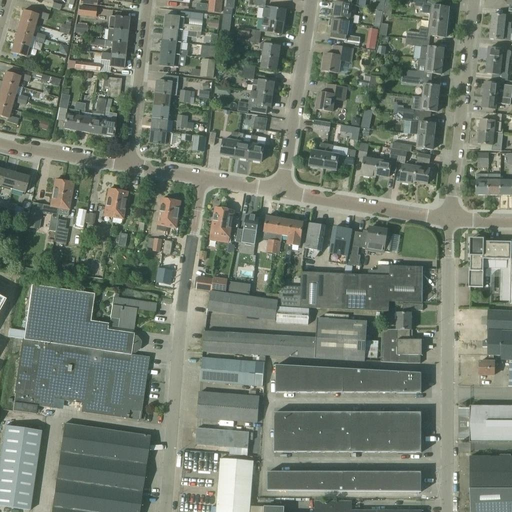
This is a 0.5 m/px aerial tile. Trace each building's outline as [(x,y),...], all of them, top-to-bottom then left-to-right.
[(209,0),(208,12),(220,13),(221,0),(209,0)] [(227,0),(226,8),(224,8),(224,13),(232,15),(233,0),(227,0)] [(391,17),(392,8),(392,0),(386,0),(385,7),(384,7),(382,16),(391,17)] [(430,21),(447,23),(449,9),(434,7),(434,2),(430,1),(420,0),(417,0),(417,7),(424,8),(423,14),(431,15),(430,21)] [(357,7),(336,3),(336,4),(332,3),(331,9),(335,10),(333,20),(348,23),(351,6),(357,7)] [(79,7),(78,15),(95,18),(96,9),(79,7)] [(265,8),(263,20),(284,23),(285,23),(286,17),(285,16),(286,12),(286,11),(265,7),(265,8)] [(20,21),(35,25),(37,18),(47,21),(49,15),(39,12),(38,15),(23,11),(20,21)] [(491,27),(510,29),(511,23),(505,23),(505,17),(492,15),(491,27)] [(164,28),(183,31),(183,32),(188,32),(197,33),(201,33),(201,28),(184,26),(185,18),(165,16),(164,28)] [(108,29),(128,32),(129,19),(114,17),(110,17),(108,29)] [(209,28),(219,29),(219,21),(210,20),(209,28)] [(285,23),(284,23),(263,20),(261,32),(282,36),(283,30),(284,30),(285,23)] [(348,23),(333,20),(333,21),(330,20),(329,26),(332,27),(330,39),(345,41),(345,43),(359,46),(360,38),(346,36),(348,23)] [(17,32),(32,37),(35,25),(20,21),(17,32)] [(406,40),(411,40),(424,42),(425,36),(446,39),(447,23),(430,21),(430,29),(420,28),(420,34),(407,32),(406,40)] [(85,32),(86,24),(76,23),(75,31),(85,32)] [(491,27),(489,40),(503,41),(503,40),(510,41),(511,29),(510,29),(491,27)] [(181,43),(183,32),(183,31),(164,28),(162,41),(181,43)] [(259,38),(260,32),(239,28),(238,34),(259,38)] [(107,42),(126,44),(128,32),(108,29),(107,42)] [(13,44),(28,48),(32,37),(17,32),(13,44)] [(259,38),(238,34),(237,41),(258,45),(259,38)] [(110,55),(125,56),(126,44),(107,42),(91,40),(90,46),(104,47),(111,48),(110,55)] [(376,41),(368,40),(366,49),(375,50),(376,41)] [(411,40),(411,47),(421,48),(420,59),(443,62),(444,50),(430,48),(430,43),(424,42),(411,40)] [(161,54),(180,56),(181,43),(162,41),(161,54)] [(13,44),(11,54),(26,58),(25,61),(35,63),(36,58),(27,55),(28,48),(13,44)] [(279,60),(280,53),(279,53),(280,47),(261,44),(260,50),(264,51),(263,57),(279,60)] [(200,58),(215,60),(216,48),(202,46),(200,58)] [(324,54),(321,71),(338,74),(340,61),(350,63),(353,50),(333,47),(332,56),(324,54)] [(378,47),(377,54),(385,55),(386,48),(378,47)] [(510,52),(510,51),(488,49),(487,61),(509,63),(509,58),(510,56),(511,53),(510,52)] [(110,55),(101,54),(100,61),(109,62),(109,68),(123,69),(125,56),(110,55)] [(161,54),(159,66),(174,68),(178,69),(180,56),(161,54)] [(279,60),(263,57),(261,69),(276,72),(277,66),(278,66),(279,60)] [(443,62),(420,59),(420,60),(426,61),(425,73),(441,75),(443,62)] [(201,71),(201,77),(213,79),(215,61),(203,60),(201,71)] [(493,80),(504,81),(507,82),(508,75),(507,75),(509,63),(487,61),(485,74),(493,75),(493,80)] [(100,64),(79,62),(78,69),(99,72),(100,64)] [(254,74),(245,72),(244,72),(243,79),(253,81),(254,74)] [(2,82),(17,87),(19,79),(29,82),(31,77),(21,74),(20,77),(5,73),(2,82)] [(419,78),(407,77),(406,84),(418,86),(419,78)] [(273,96),(274,90),(273,89),(274,83),(254,80),(252,93),(257,93),(273,96)] [(484,83),(483,95),(511,99),(511,91),(511,86),(504,86),(504,81),(493,80),(492,84),(484,83)] [(155,94),(171,96),(177,96),(178,84),(157,81),(155,94)] [(0,89),(0,94),(14,98),(18,99),(18,100),(26,102),(27,98),(19,96),(15,95),(17,87),(2,82),(0,89)] [(318,93),(315,110),(332,113),(334,100),(344,102),(346,89),(327,85),(325,94),(318,93)] [(422,98),(438,99),(440,87),(424,85),(422,98)] [(120,91),(107,90),(107,97),(119,98),(120,91)] [(273,96),(257,93),(252,93),(250,104),(250,105),(270,108),(271,102),(272,102),(273,96)] [(0,106),(10,110),(14,98),(0,94),(0,106)] [(170,108),(171,96),(155,94),(154,106),(170,108)] [(76,131),(80,104),(75,103),(74,111),(67,110),(69,96),(61,95),(59,109),(66,110),(63,129),(76,131)] [(483,95),(481,108),(496,110),(496,104),(510,106),(511,99),(483,95)] [(438,99),(422,98),(415,97),(414,106),(412,106),(412,110),(403,109),(403,114),(415,116),(416,111),(437,113),(438,99)] [(248,114),(250,105),(250,104),(239,102),(237,112),(248,114)] [(88,133),(90,119),(83,118),(85,105),(80,104),(76,131),(88,133)] [(0,106),(0,117),(8,120),(7,122),(17,125),(18,120),(8,117),(10,110),(0,106)] [(152,119),(168,121),(170,108),(154,106),(152,119)] [(100,135),(104,108),(100,107),(98,120),(90,119),(88,133),(100,135)] [(110,109),(104,108),(100,135),(113,138),(116,118),(108,116),(110,109)] [(410,134),(418,135),(434,137),(435,125),(420,123),(420,117),(415,116),(403,114),(402,121),(411,122),(410,134)] [(167,134),(167,133),(168,121),(152,119),(151,132),(167,134)] [(479,132),(503,134),(503,131),(501,131),(502,123),(480,121),(479,132)] [(330,124),(314,122),(313,129),(329,132),(330,124)] [(266,125),(254,123),(253,129),(265,132),(266,125)] [(351,140),(358,141),(360,129),(341,125),(340,132),(352,134),(351,140)] [(167,133),(167,134),(151,132),(149,144),(171,147),(173,134),(167,133)] [(479,132),(478,144),(492,146),(491,151),(501,151),(503,135),(503,134),(479,132)] [(220,156),(234,158),(238,134),(232,133),(231,141),(223,140),(220,156)] [(238,134),(234,158),(248,160),(252,136),(251,136),(250,145),(243,143),(244,135),(238,134)] [(418,135),(418,136),(416,149),(433,150),(434,137),(418,135)] [(252,136),(248,160),(261,163),(264,147),(256,146),(258,137),(252,136)] [(194,137),(193,151),(204,153),(206,138),(194,137)] [(412,147),(394,143),(392,150),(410,153),(412,147)] [(323,169),(327,145),(321,144),(319,153),(312,151),(309,167),(323,169)] [(333,146),(327,145),(323,169),(336,171),(337,164),(353,167),(354,164),(356,152),(348,150),(347,157),(339,156),(331,155),(333,146)] [(360,145),(358,157),(366,158),(368,146),(360,145)] [(399,152),(392,151),(390,160),(390,162),(397,163),(399,152)] [(399,152),(397,163),(404,164),(406,154),(399,152)] [(488,166),(489,153),(477,153),(477,165),(488,166)] [(429,164),(430,157),(418,154),(417,162),(423,163),(429,164)] [(374,178),(377,161),(364,159),(361,176),(374,178)] [(383,162),(377,161),(374,178),(375,178),(376,175),(388,178),(389,172),(395,173),(397,163),(390,162),(390,160),(383,159),(383,162)] [(416,168),(413,185),(414,185),(414,182),(427,185),(429,170),(422,169),(423,163),(417,162),(416,168)] [(413,185),(416,168),(402,166),(400,183),(413,185)] [(0,186),(12,190),(16,174),(4,171),(0,185),(0,186)] [(29,178),(16,174),(12,190),(24,193),(29,178)] [(488,196),(488,175),(476,175),(476,181),(475,181),(475,196),(488,196)] [(500,196),(501,181),(493,181),(493,175),(488,175),(488,196),(500,196)] [(58,209),(63,182),(55,181),(50,207),(58,209)] [(511,196),(511,181),(501,181),(500,196),(511,196)] [(73,184),(63,182),(58,209),(59,209),(58,215),(68,217),(73,184)] [(113,218),(117,191),(108,190),(104,216),(113,218)] [(127,193),(117,191),(113,218),(122,219),(127,193)] [(167,227),(171,201),(162,199),(158,225),(167,227)] [(8,203),(0,201),(0,200),(0,207),(7,209),(8,203)] [(181,202),(171,201),(167,227),(176,229),(181,202)] [(8,203),(7,209),(15,211),(15,212),(17,206),(8,203)] [(39,230),(43,205),(32,203),(28,228),(39,230)] [(219,242),(225,210),(215,209),(210,241),(219,242)] [(225,210),(219,242),(228,244),(234,212),(225,210)] [(86,214),(85,224),(94,224),(94,214),(86,214)] [(255,217),(251,216),(250,218),(246,217),(243,231),(238,230),(235,243),(254,247),(259,219),(255,219),(255,217)] [(276,235),(279,219),(266,217),(264,233),(270,234),(267,253),(273,254),(276,235)] [(291,221),(279,219),(276,235),(273,254),(278,255),(282,236),(288,237),(291,221)] [(60,220),(56,243),(66,244),(68,230),(65,229),(66,221),(60,220)] [(291,221),(288,237),(286,251),(291,252),(292,246),(299,247),(303,223),(291,221)] [(307,237),(323,239),(325,227),(309,224),(307,237)] [(347,257),(349,246),(351,231),(334,228),(330,254),(347,257)] [(351,231),(349,246),(347,257),(348,257),(349,247),(366,249),(366,251),(383,253),(383,252),(390,253),(393,235),(386,234),(387,231),(369,228),(368,235),(363,234),(352,232),(352,231),(351,231)] [(119,234),(117,246),(124,247),(126,235),(119,234)] [(307,237),(306,245),(305,249),(321,252),(323,239),(307,237)] [(155,239),(152,251),(158,253),(161,241),(155,239)] [(483,260),(511,261),(511,243),(484,243),(484,240),(478,240),(478,242),(471,242),(471,252),(469,252),(469,257),(470,257),(470,269),(469,269),(469,288),(483,289),(484,270),(483,269),(483,260)] [(164,241),(163,255),(171,255),(172,242),(164,241)] [(48,264),(44,260),(40,264),(44,268),(48,264)] [(74,264),(61,263),(60,269),(73,271),(74,264)] [(302,273),(301,287),(300,305),(300,308),(389,312),(389,302),(422,304),(423,268),(390,267),(389,277),(326,274),(302,273)] [(170,285),(172,272),(159,269),(157,282),(170,285)] [(213,280),(199,277),(197,289),(211,291),(213,280)] [(214,278),(212,290),(226,292),(228,280),(214,278)] [(228,293),(240,295),(242,284),(230,282),(228,293)] [(24,340),(131,356),(134,334),(132,334),(136,310),(155,313),(156,305),(118,299),(118,295),(114,295),(114,299),(113,299),(110,324),(90,321),(94,294),(31,285),(24,340)] [(278,302),(277,308),(277,307),(300,308),(300,305),(301,287),(280,287),(278,302)] [(278,302),(267,300),(211,292),(208,311),(275,321),(277,308),(278,302)] [(493,356),(501,357),(501,361),(509,361),(511,361),(511,312),(488,312),(487,332),(488,332),(487,342),(482,341),(482,348),(487,348),(487,356),(489,356),(493,356)] [(410,331),(411,331),(411,314),(396,313),(396,331),(410,331)] [(317,320),(316,339),(315,359),(365,362),(367,323),(317,320)] [(410,331),(396,331),(389,331),(382,330),(381,356),(381,363),(407,364),(407,356),(421,356),(422,341),(412,341),(412,337),(410,337),(410,331)] [(316,339),(204,332),(203,352),(315,359),(316,339)] [(24,340),(22,340),(14,394),(15,394),(14,403),(53,409),(54,400),(82,404),(81,413),(139,421),(148,358),(131,356),(24,340)] [(493,356),(489,356),(489,362),(480,362),(479,375),(493,376),(494,362),(493,362),(493,356)] [(200,382),(254,387),(256,363),(202,358),(200,382)] [(298,393),(298,367),(276,366),(276,393),(298,393)] [(316,393),(316,368),(298,367),(298,393),(316,393)] [(332,393),(332,369),(316,368),(316,393),(332,393)] [(344,393),(344,369),(332,369),(332,393),(344,393)] [(356,393),(356,370),(344,369),(344,393),(356,393)] [(368,393),(368,370),(356,370),(356,393),(368,393)] [(380,393),(380,371),(368,370),(368,393),(380,393)] [(392,372),(380,371),(380,393),(392,393),(392,372)] [(392,372),(392,393),(392,394),(421,394),(421,374),(392,372)] [(197,419),(257,423),(259,398),(199,393),(197,419)] [(470,443),(511,443),(511,407),(470,407),(470,443)] [(274,413),(274,433),(295,433),(296,413),(274,413)] [(296,413),(295,433),(309,433),(310,413),(296,413)] [(310,413),(309,433),(323,433),(324,413),(310,413)] [(324,413),(323,433),(337,433),(338,413),(324,413)] [(338,413),(337,433),(351,433),(352,413),(338,413)] [(352,413),(351,433),(365,433),(366,413),(352,413)] [(366,413),(365,433),(379,433),(380,413),(366,413)] [(380,413),(379,433),(391,433),(392,413),(380,413)] [(392,413),(391,433),(421,433),(421,413),(392,413)] [(60,452),(145,465),(149,437),(64,424),(60,452)] [(41,432),(5,426),(0,459),(0,506),(29,511),(41,432)] [(195,445),(224,448),(230,448),(229,455),(247,456),(248,449),(249,433),(197,429),(195,445)] [(295,433),(274,433),(274,453),(295,453),(295,433)] [(309,433),(295,433),(295,453),(309,453),(309,433)] [(309,433),(309,453),(323,453),(323,433),(309,433)] [(323,433),(323,453),(337,453),(337,433),(323,433)] [(351,433),(337,433),(337,453),(351,453),(351,433)] [(351,433),(351,453),(365,453),(365,433),(351,433)] [(365,433),(365,453),(379,453),(379,433),(365,433)] [(379,433),(379,453),(391,453),(391,433),(379,433)] [(421,433),(391,433),(391,453),(421,453),(421,433)] [(56,480),(141,492),(145,465),(60,452),(56,480)] [(511,511),(511,457),(510,457),(510,455),(500,455),(500,452),(490,452),(490,457),(470,457),(470,490),(469,490),(470,511),(511,511)] [(220,460),(216,511),(249,511),(253,462),(220,460)] [(283,472),(267,472),(267,492),(283,492),(283,472)] [(295,492),(295,472),(283,472),(283,492),(295,492)] [(307,492),(307,472),(295,472),(295,492),(307,492)] [(319,492),(319,472),(307,472),(307,492),(319,492)] [(331,492),(331,472),(319,472),(319,492),(331,492)] [(343,492),(343,472),(331,472),(331,492),(343,492)] [(355,492),(355,472),(343,472),(343,492),(355,492)] [(367,492),(367,472),(355,472),(355,492),(367,492)] [(379,492),(379,472),(367,472),(367,492),(379,492)] [(391,492),(391,473),(391,472),(379,472),(379,492),(391,492)] [(391,492),(421,492),(421,472),(391,473),(391,492)] [(82,511),(138,511),(141,492),(56,480),(52,507),(82,511)] [(314,502),(314,511),(421,511),(351,511),(351,502),(314,502)]
